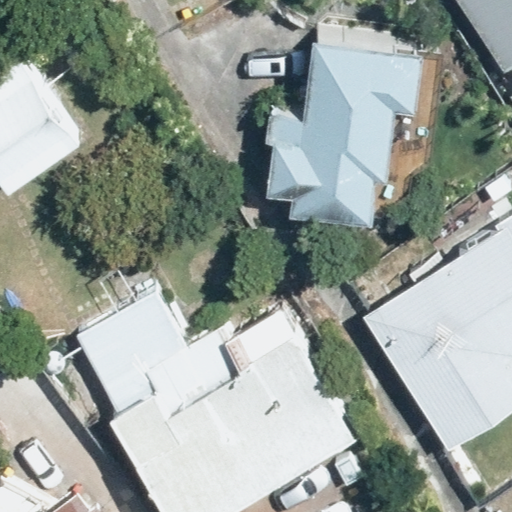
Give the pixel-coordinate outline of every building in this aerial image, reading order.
[(511,0),(473,0),(511,61),(503,67),(511,82),(511,0)] [(302,188),(301,206),(381,216),(382,210),(414,186),(434,44),(321,29),(311,105),(278,100),(272,134),(284,136),(277,185),(302,188)] [(26,44),(0,61),(0,162),(16,186),(89,137),(26,44)] [(511,210),(415,273),(419,277),(369,309),(455,444),(511,407),(511,210)] [(159,286),(79,332),(182,511),(237,511),(233,505),(363,430),(290,302),(234,333),(226,321),(191,341),(159,286)] [(110,511),(89,483),(50,511),(110,511)]
